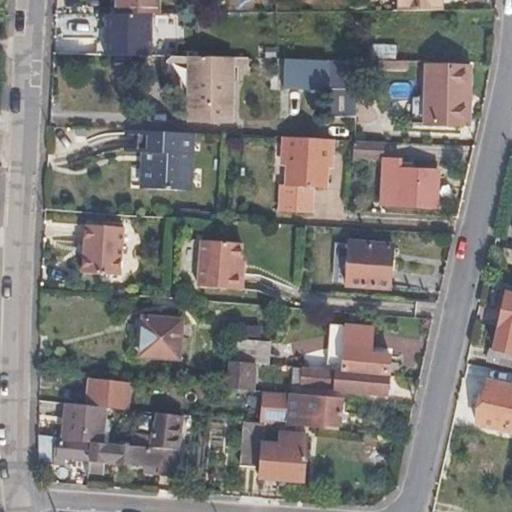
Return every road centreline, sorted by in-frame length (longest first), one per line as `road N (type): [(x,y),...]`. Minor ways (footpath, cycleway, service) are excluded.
road 1 (residential): [(405,511),(511,63)]
road 2 (residential): [(21,499),(22,183)]
road 3 (residential): [(22,183),(31,0)]
road 4 (residential): [(21,499),(195,511)]
